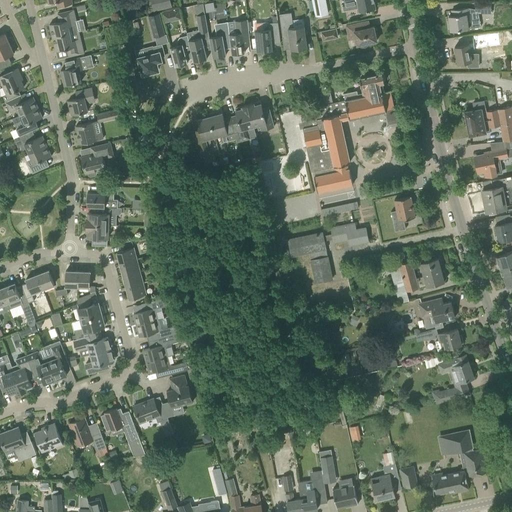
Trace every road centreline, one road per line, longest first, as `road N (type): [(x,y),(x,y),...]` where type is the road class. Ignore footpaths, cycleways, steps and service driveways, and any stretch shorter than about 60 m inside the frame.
road 1 (tertiary): [(511,379),(416,49)]
road 2 (residential): [(0,416),(126,376),(131,362),(106,265),(96,253),(69,251)]
road 3 (residential): [(188,83),(322,71),(416,49)]
road 4 (residential): [(69,251),(70,180),(40,55)]
